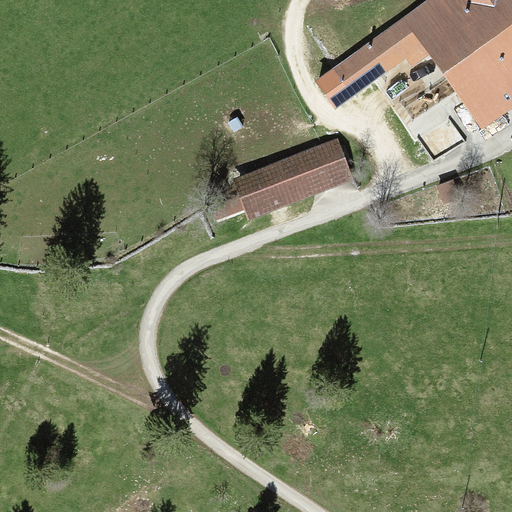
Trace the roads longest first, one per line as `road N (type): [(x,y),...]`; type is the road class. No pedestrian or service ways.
road 1 (track): [(308,511),(190,429),(152,352),(149,327),(160,299),(188,274),(238,246),(395,186),(392,152),(303,71),(293,29),(303,0)]
road 2 (track): [(0,332),(190,429)]
road 3 (track): [(395,186),(511,144)]
